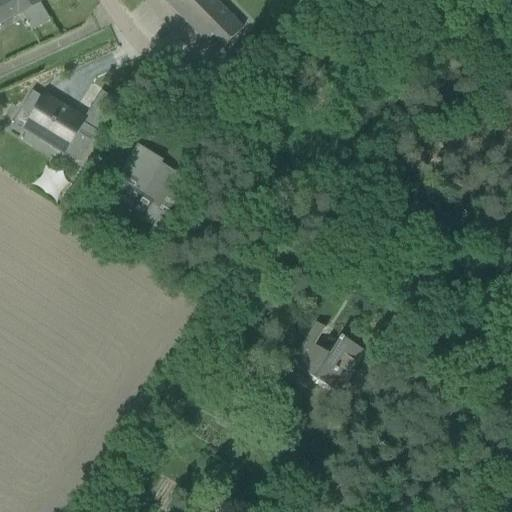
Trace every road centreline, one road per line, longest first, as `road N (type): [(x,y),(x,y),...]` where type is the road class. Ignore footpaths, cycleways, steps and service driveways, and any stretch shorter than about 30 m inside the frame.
road 1 (track): [(236,138),(432,285),(511,385)]
road 2 (unclassified): [(106,0),(150,58),(236,138)]
